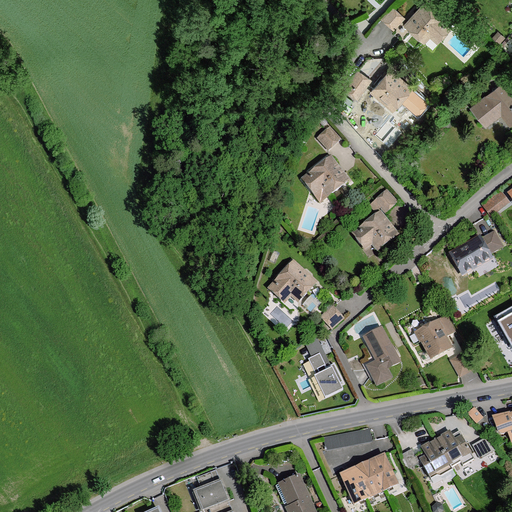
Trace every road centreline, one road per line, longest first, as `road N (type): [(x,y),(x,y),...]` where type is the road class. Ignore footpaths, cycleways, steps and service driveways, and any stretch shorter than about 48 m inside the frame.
road 1 (residential): [(320,0),(368,45),(328,108),(437,233)]
road 2 (tertiary): [(90,511),(219,453),(371,413)]
road 3 (residential): [(371,413),(335,334),(437,233)]
road 4 (tertiary): [(371,413),(511,387)]
